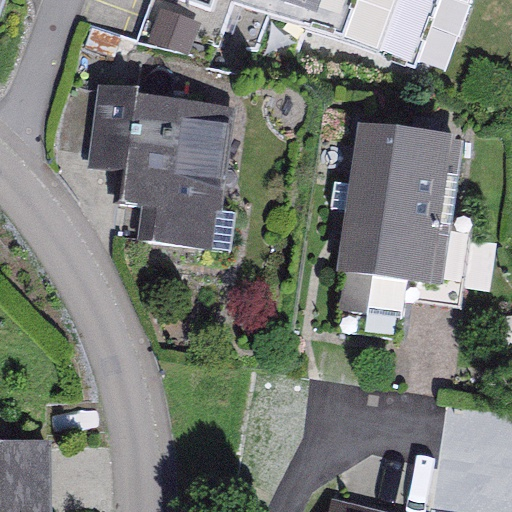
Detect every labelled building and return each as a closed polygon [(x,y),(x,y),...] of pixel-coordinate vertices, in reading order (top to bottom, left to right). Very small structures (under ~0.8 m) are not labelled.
[(0,0),(0,11),(10,15),(15,0),(0,0)] [(432,72),(455,0),(231,0),(229,6),(432,72)] [(184,65),(190,35),(151,27),(145,57),(184,65)] [(154,98),(105,94),(97,177),(129,180),(125,211),(152,213),(150,240),(225,248),(238,119),(152,110),(154,98)] [(468,146),(368,130),(339,312),(383,320),(389,284),(445,292),(468,146)] [(0,511),(55,511),(52,444),(0,447),(0,511)]
